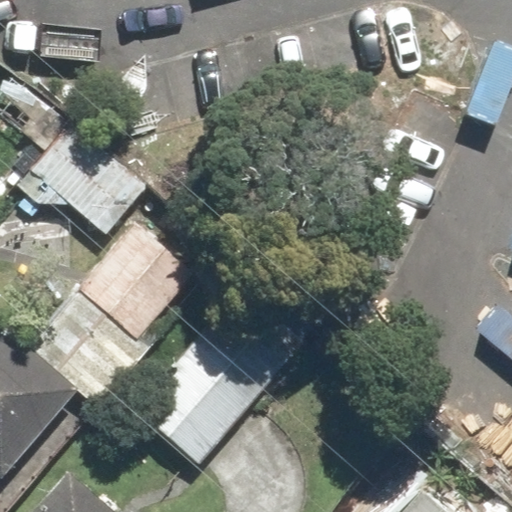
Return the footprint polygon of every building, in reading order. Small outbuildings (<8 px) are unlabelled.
[(70,203),(105,233),(149,182),(76,119),(18,185),(38,203),(70,203)] [(135,221),(27,343),(0,319),(0,475),(1,476),(78,388),(96,404),(146,347),(137,338),(194,273),(135,221)] [(137,405),(199,460),(305,341),(243,286),(137,405)] [(115,511),(68,470),(29,511),(115,511)] [(455,511),(429,490),(410,511),(455,511)]
